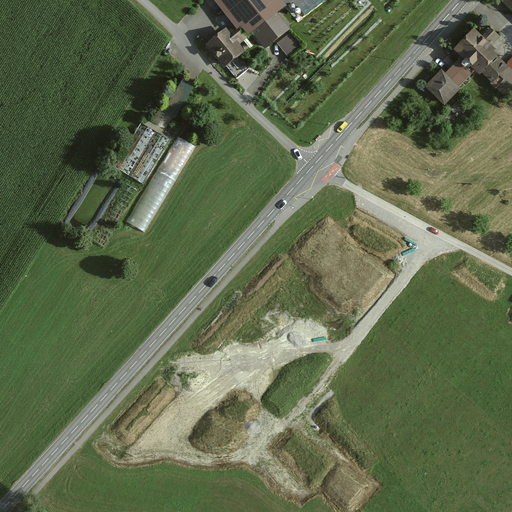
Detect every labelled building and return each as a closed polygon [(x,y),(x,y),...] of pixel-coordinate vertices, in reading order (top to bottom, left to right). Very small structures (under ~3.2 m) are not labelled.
[(219,0),(238,22),(253,39),(257,36),(272,52),(295,32),(285,15),(299,4),(302,8),(311,0),(219,0)] [(253,39),(238,22),(233,27),(229,23),(208,42),(234,70),(250,56),(246,47),(253,39)] [(463,63),(475,76),(480,72),(483,74),(487,69),(500,81),(498,84),(507,92),(511,86),(511,62),(510,65),(493,49),(504,38),(492,27),(486,33),(480,31),(459,52),(465,57),(463,63)] [(475,76),(463,63),(452,74),(446,70),(430,87),(450,108),(466,92),(462,89),(475,76)] [(165,113),(179,118),(192,82),(179,77),(166,113),(155,109),(150,121),(161,125),(165,113)] [(175,133),(131,223),(149,231),(192,142),(175,133)]
